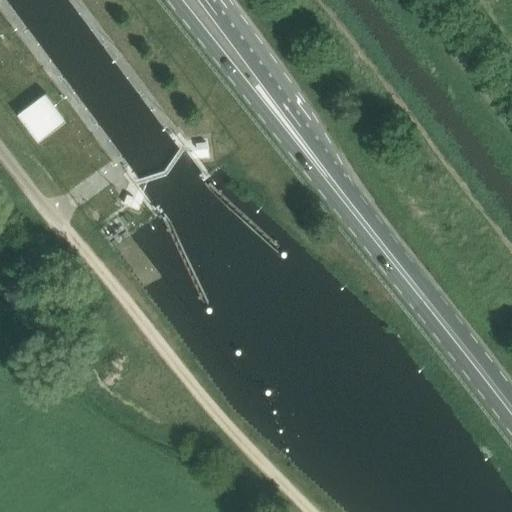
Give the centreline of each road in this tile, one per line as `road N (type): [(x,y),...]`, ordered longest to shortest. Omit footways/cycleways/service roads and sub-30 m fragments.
road 1 (track): [(63,233),(309,511)]
road 2 (primary): [(511,416),(300,139)]
road 3 (primary): [(175,0),(247,91),(300,139)]
road 4 (primary): [(300,139),(204,0)]
road 5 (unclassified): [(511,115),(424,0)]
